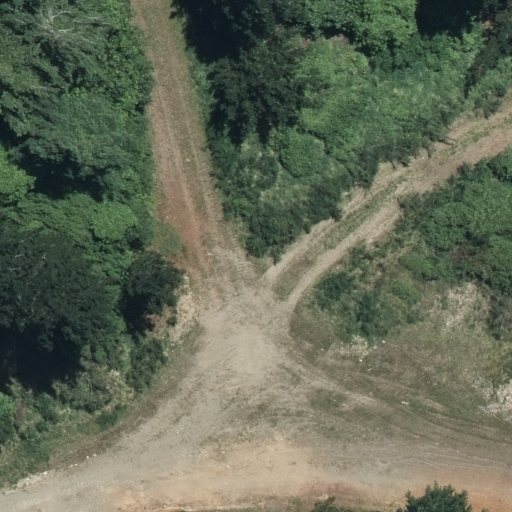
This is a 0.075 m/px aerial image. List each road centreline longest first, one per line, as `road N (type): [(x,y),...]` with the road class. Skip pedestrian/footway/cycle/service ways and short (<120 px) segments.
road 1 (track): [(262,477),(227,300),(159,121),(144,0)]
road 2 (track): [(0,379),(215,483)]
